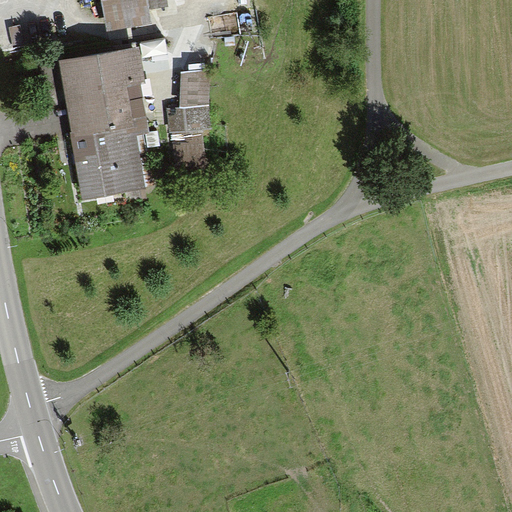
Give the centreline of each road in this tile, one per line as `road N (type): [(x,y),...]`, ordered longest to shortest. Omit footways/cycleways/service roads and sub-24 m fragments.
road 1 (track): [(367,0),(368,109),(346,204),(71,394),(29,405)]
road 2 (track): [(511,167),(346,204)]
road 3 (secondary): [(0,286),(37,434)]
road 4 (track): [(368,109),(469,178)]
